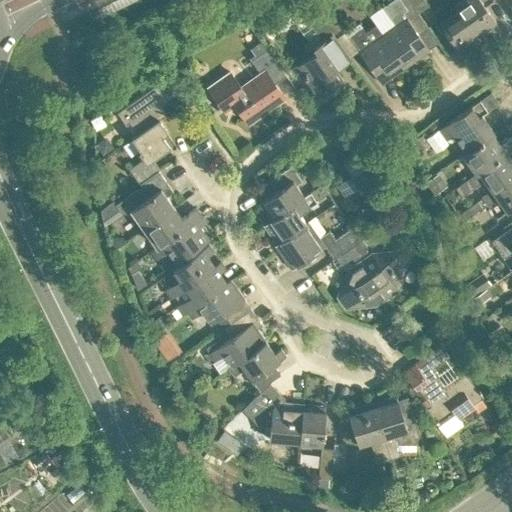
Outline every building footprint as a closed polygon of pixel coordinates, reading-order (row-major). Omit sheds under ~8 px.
[(331,34),(307,0),(302,0),(296,5),(321,41),(312,47),(314,50),(293,65),(316,97),(342,80),(334,69),(349,59),(331,34)] [(323,0),(307,0),(331,34),(342,26),(323,0)] [(394,24),(381,33),(404,66),(429,49),(413,28),(423,21),(417,12),(408,0),(389,0),(381,6),(394,24)] [(424,0),(408,0),(417,12),(427,4),(424,0)] [(458,0),(454,3),(457,8),(476,33),(494,19),(484,4),(489,0),(458,0)] [(476,33),(457,8),(447,15),(440,5),(431,11),(459,51),(479,37),(476,33)] [(404,66),(381,33),(374,23),(364,31),(358,22),(344,31),(380,83),(404,66)] [(259,72),(240,86),(230,71),(207,87),(224,111),(234,104),(247,122),(283,96),(274,82),(285,75),(266,48),(250,60),(259,72)] [(160,80),(168,92),(180,83),(171,72),(160,80)] [(127,119),(137,132),(158,118),(165,113),(158,104),(166,99),(155,83),(116,111),(124,122),(127,119)] [(464,151),(492,133),(493,132),(480,114),(498,102),(490,91),(425,137),(435,151),(454,137),(464,151)] [(128,168),(138,182),(157,169),(159,168),(152,158),(173,143),(165,132),(167,131),(158,118),(137,132),(130,136),(139,149),(137,151),(142,158),(128,168)] [(461,154),(474,172),(505,152),(511,147),(511,134),(499,144),(492,133),(464,151),(461,154)] [(102,152),(111,146),(105,137),(96,143),(102,152)] [(372,190),(368,183),(393,165),(385,154),(377,159),(366,142),(341,160),(350,172),(335,183),(351,205),(372,190)] [(483,179),(491,190),(511,174),(511,161),(505,152),(474,172),(454,187),(460,195),(483,179)] [(258,202),(269,219),(303,195),(295,184),(301,180),(290,164),(268,180),(275,190),(258,202)] [(130,209),(143,227),(173,206),(165,195),(172,190),(157,169),(138,182),(141,185),(137,188),(137,187),(114,203),(120,211),(125,212),(130,209)] [(446,185),(437,172),(424,182),(433,194),(446,185)] [(511,174),(491,190),(481,196),(487,204),(496,198),(505,210),(511,205),(511,174)] [(263,223),(276,242),(305,221),(299,212),(316,200),(309,191),(303,195),(269,219),(263,223)] [(457,213),(461,220),(481,206),(476,200),(457,213)] [(143,227),(156,245),(200,215),(195,207),(181,217),(173,206),(143,227)] [(200,215),(156,245),(150,250),(156,258),(166,250),(174,261),(208,238),(199,225),(205,221),(200,215)] [(305,221),(276,242),(274,244),(291,268),(324,245),(333,258),(335,257),(350,246),(360,239),(350,226),(334,237),(328,229),(318,236),(307,220),(305,221)] [(511,250),(511,224),(490,240),(503,257),(511,250)] [(120,231),(111,237),(116,245),(125,239),(120,231)] [(372,231),(365,236),(370,243),(377,238),(372,231)] [(361,238),(360,239),(350,246),(358,256),(365,251),(366,245),(361,238)] [(170,297),(185,286),(213,265),(206,255),(212,250),(208,244),(172,269),(178,278),(164,288),(170,297)] [(351,261),(358,256),(350,246),(335,257),(340,264),(345,260),(351,261)] [(371,253),(361,260),(385,295),(396,287),(408,262),(400,250),(371,253)] [(126,266),(131,272),(141,265),(136,259),(126,266)] [(182,313),(186,310),(225,281),(218,271),(224,267),(219,260),(213,265),(185,286),(190,294),(175,305),(182,313)] [(385,295),(361,260),(350,268),(338,293),(346,305),(374,302),(385,295)] [(464,285),(472,296),(490,283),(482,272),(464,285)] [(222,312),(229,322),(250,307),(234,285),(240,281),(235,274),(225,281),(186,310),(191,318),(202,310),(210,321),(222,312)] [(223,353),(231,363),(265,340),(264,339),(264,340),(255,328),(261,323),(250,307),(229,322),(222,327),(229,336),(207,352),(213,361),(223,353)] [(168,323),(161,314),(152,320),(159,329),(168,323)] [(181,349),(167,330),(153,340),(166,359),(181,349)] [(243,368),(259,390),(268,381),(279,373),(272,363),(284,355),(280,348),(273,352),(265,340),(231,363),(227,366),(233,375),(243,368)] [(435,374),(437,373),(432,366),(447,355),(440,344),(423,355),(426,359),(416,365),(414,362),(402,370),(415,388),(417,387),(429,404),(425,407),(435,422),(436,422),(445,436),(462,424),(457,418),(473,406),(477,410),(485,405),(480,398),(482,396),(463,370),(443,384),(435,374)] [(268,438),(299,441),(302,403),(282,401),(282,405),(274,404),(273,405),(269,401),(279,392),(268,381),(259,390),(243,405),(253,415),(250,418),(256,424),(269,425),(268,438)] [(380,403),(372,406),(390,457),(400,454),(396,443),(414,443),(418,432),(414,418),(404,422),(395,394),(379,399),(380,403)] [(390,457),(372,406),(371,401),(346,409),(357,443),(373,438),(376,448),(372,450),(376,462),(390,457)] [(302,403),(299,441),(321,443),(324,405),(302,403)] [(28,427),(22,416),(11,422),(18,433),(28,427)] [(219,442),(227,431),(223,428),(215,439),(219,442)] [(317,476),(329,477),(330,467),(343,468),(345,443),(333,442),(332,448),(320,447),(317,476)] [(59,465),(52,469),(58,478),(65,473),(59,465)]
